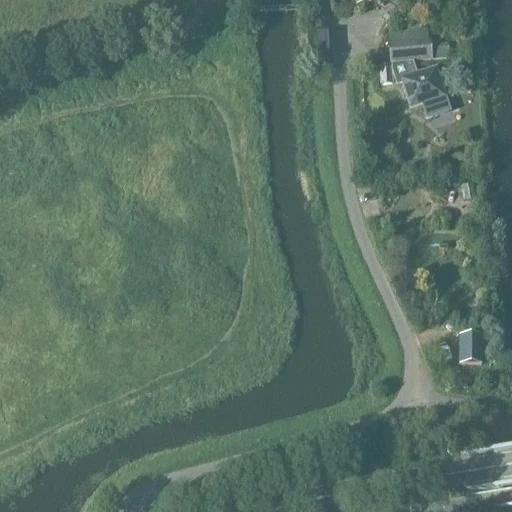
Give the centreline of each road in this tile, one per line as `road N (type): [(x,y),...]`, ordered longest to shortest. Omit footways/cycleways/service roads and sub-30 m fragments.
road 1 (unclassified): [(322,0),(333,31),(348,193),(414,366),(412,396)]
road 2 (unclassified): [(129,511),(154,491),(390,417),(412,396)]
road 3 (tertiary): [(275,511),(373,486),(511,465)]
